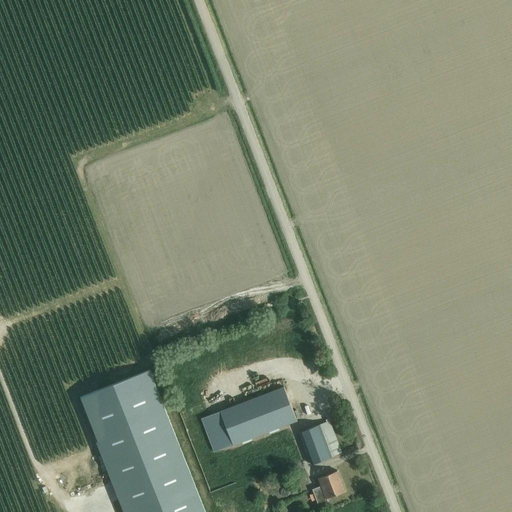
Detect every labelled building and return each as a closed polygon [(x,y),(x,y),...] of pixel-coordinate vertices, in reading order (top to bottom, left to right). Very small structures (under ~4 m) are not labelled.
[(294,299),(284,301),(287,308),(296,305),(294,299)] [(127,379),(79,397),(99,447),(105,463),(124,511),(205,511),(176,438),(176,436),(163,405),(153,378),(150,370),(127,379)] [(284,387),(202,418),(215,452),(297,420),(284,387)] [(341,452),(336,437),(330,421),(299,432),(311,464),(332,456),(341,452)] [(338,471),(319,478),(322,486),(313,489),(319,506),(328,502),(326,499),(346,491),(338,471)]
